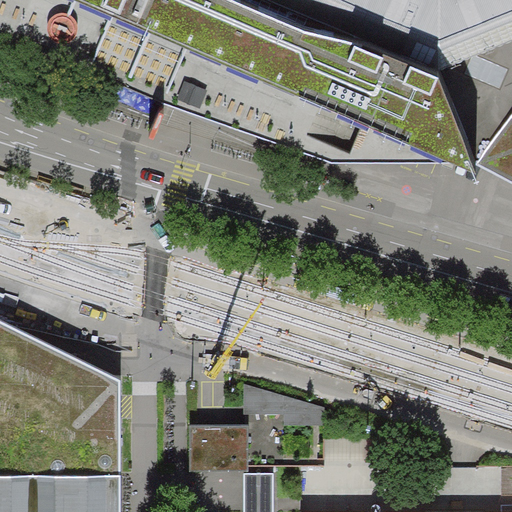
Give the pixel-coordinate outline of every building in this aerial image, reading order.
[(280,0),(0,0),(0,2),(194,85),(289,125),(361,156),(377,119),(480,158),(437,67),(280,0)] [(511,0),(280,0),(437,67),(511,37),(511,0)] [(511,117),(483,154),(511,168),(511,117)] [(0,511),(123,511),(123,382),(0,322),(0,511)] [(324,407),(244,383),(244,414),(284,414),(284,425),(324,425),(324,407)] [(248,425),(190,425),(190,468),(248,468),(248,425)] [(244,472),(244,511),(272,511),(273,471),(244,472)]
